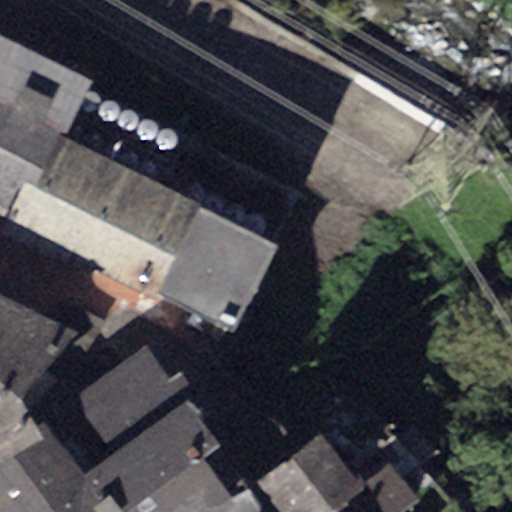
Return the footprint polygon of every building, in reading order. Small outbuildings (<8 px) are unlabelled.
[(238,333),(279,247),(67,133),(95,82),(0,32),(0,212),(10,216),(2,234),(83,273),(87,263),(144,295),(154,301),(158,292),(238,333)] [(136,308),(144,295),(87,263),(83,273),(2,234),(0,232),(0,292),(41,312),(49,293),(74,304),(109,320),(123,298),(136,308)] [(0,292),(0,442),(35,422),(23,400),(64,346),(85,357),(109,320),(74,304),(65,324),(41,312),(0,292)] [(172,382),(149,349),(76,400),(117,454),(86,477),(112,511),(130,511),(221,447),(201,419),(211,411),(185,373),(172,382)] [(80,469),(91,459),(73,435),(63,443),(46,423),(39,427),(35,422),(0,442),(0,511),(112,511),(86,477),(80,469)] [(339,511),(355,500),(367,491),(363,487),(325,439),(265,484),(284,511),(339,511)] [(130,511),(264,511),(221,447),(130,511)] [(363,511),(404,511),(421,498),(393,464),(363,487),(367,491),(355,500),(363,511)]
